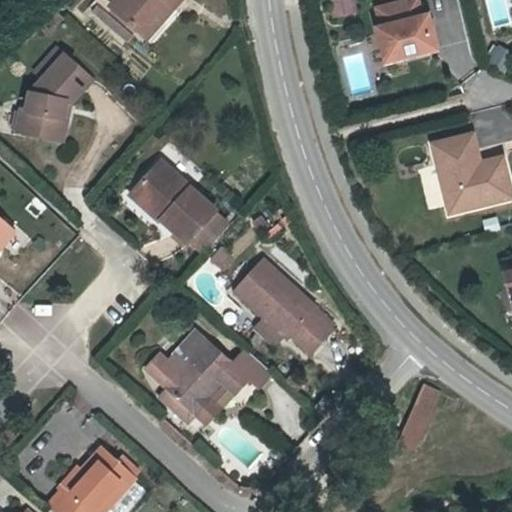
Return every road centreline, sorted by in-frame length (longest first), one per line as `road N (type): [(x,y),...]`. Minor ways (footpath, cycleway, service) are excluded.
road 1 (secondary): [(419,343),(325,218),(288,116),(266,0)]
road 2 (residential): [(236,511),(52,354)]
road 3 (residential): [(419,343),(273,511)]
